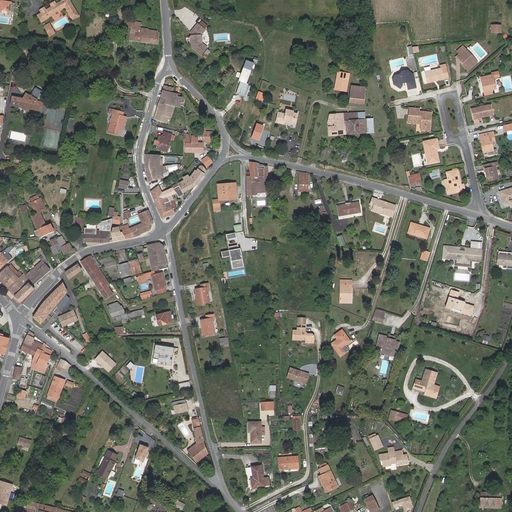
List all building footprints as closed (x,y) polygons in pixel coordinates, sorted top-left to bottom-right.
[(0,0),(0,11),(10,13),(11,2),(2,1),(1,0),(0,0)] [(52,7),(45,11),(48,17),(66,8),(73,21),(80,18),(69,0),(65,0),(61,2),(61,1),(52,6),(52,7)] [(45,19),(42,13),(37,15),(41,22),(45,19)] [(131,28),(129,40),(160,44),(159,32),(148,30),(148,29),(140,28),(141,23),(125,20),(124,27),(131,28)] [(55,34),(50,24),(45,26),(50,36),(55,34)] [(205,30),(198,24),(194,29),(194,30),(193,32),(191,32),(192,36),(190,37),(191,42),(192,44),(193,48),(201,55),(207,48),(202,43),(202,42),(202,36),(201,35),(205,30)] [(465,65),(469,69),(477,63),(465,49),(458,56),(462,60),(460,62),(464,66),(465,65)] [(247,83),(254,63),(246,60),(239,80),(240,81),(236,93),(244,96),(249,84),(247,83)] [(425,73),(427,82),(448,78),(445,65),(441,66),(442,69),(425,73)] [(411,84),(415,83),(413,75),(407,71),(402,72),(400,75),(395,77),(393,80),(394,84),(400,88),(402,86),(401,84),(407,83),(411,84)] [(337,72),(334,90),(346,93),(350,74),(337,72)] [(481,78),(484,91),(491,90),(495,88),(492,75),(481,78)] [(36,86),(32,93),(38,96),(41,90),(36,86)] [(180,108),(182,98),(179,97),(178,97),(178,95),(172,93),(173,89),(169,88),(169,87),(164,86),(159,102),(175,106),(180,108)] [(352,87),(350,103),(363,104),(365,88),(352,87)] [(256,98),(263,101),(266,93),(259,90),(256,98)] [(35,102),(36,100),(26,94),(23,99),(12,97),(11,105),(19,106),(31,109),(35,102)] [(41,111),(43,103),(35,102),(31,109),(19,106),(29,112),(30,111),(34,113),(36,110),(41,111)] [(169,117),(167,116),(169,112),(173,113),(175,106),(159,102),(157,108),(158,109),(157,114),(156,113),(154,119),(167,123),(169,117)] [(474,119),(492,115),(490,105),(471,109),(474,119)] [(410,108),(408,122),(421,123),(421,129),(429,130),(431,113),(419,111),(419,109),(410,108)] [(296,123),(298,114),(293,113),(293,111),(287,109),(286,114),(279,112),(276,121),(284,123),(284,121),(296,123)] [(123,128),(126,117),(122,116),(123,113),(112,110),(112,112),(113,112),(113,114),(108,132),(117,135),(119,130),(119,127),(123,128)] [(336,114),(337,135),(374,132),(374,128),(366,128),(366,119),(358,120),(357,113),(336,114)] [(329,115),(327,122),(329,136),(337,135),(336,114),(329,115)] [(257,139),(262,127),(257,124),(251,137),(257,139)] [(163,136),(162,136),(158,150),(167,152),(172,135),(164,132),(163,136)] [(203,132),(203,142),(212,141),(212,133),(203,132)] [(490,138),(489,133),(479,135),(483,152),(493,150),(490,138)] [(185,153),(202,153),(203,143),(198,143),(198,138),(194,138),(194,136),(192,136),(191,143),(186,143),(185,153)] [(423,142),(428,163),(438,161),(436,149),(438,148),(436,139),(423,142)] [(160,155),(145,155),(145,163),(145,169),(162,167),(162,159),(160,159),(160,155)] [(207,156),(202,160),(206,166),(212,162),(207,156)] [(488,181),(498,179),(495,166),(497,165),(496,161),(483,165),(484,171),(486,171),(488,181)] [(253,163),(250,162),(251,177),(246,178),(247,196),(249,195),(253,195),(252,183),(259,182),(259,177),(264,177),(264,166),(261,165),(257,164),(253,163)] [(145,169),(146,174),(149,182),(164,177),(162,174),(166,172),(164,166),(162,167),(145,169)] [(267,166),(264,166),(264,177),(259,177),(259,182),(252,183),(253,195),(258,194),(258,190),(268,189),(267,166)] [(450,188),(448,188),(447,188),(448,194),(462,191),(463,190),(463,189),(462,185),(461,185),(461,184),(458,170),(447,172),(448,179),(450,188)] [(308,177),(307,173),(302,173),(302,176),(299,176),(299,180),(299,188),(308,188),(308,177)] [(188,189),(194,185),(188,176),(186,177),(189,182),(185,185),(188,189)] [(126,189),(127,182),(119,181),(118,187),(126,189)] [(220,192),(221,200),(229,199),(228,195),(235,195),(234,184),(217,186),(218,193),(220,192)] [(158,186),(151,192),(158,210),(163,208),(162,206),(165,205),(165,203),(169,201),(172,200),(171,196),(165,198),(158,186)] [(179,198),(184,195),(179,186),(174,189),(176,193),(178,197),(179,198)] [(511,188),(500,192),(503,203),(510,201),(511,206),(511,205),(511,188)] [(32,216),(38,229),(46,226),(40,212),(46,209),(41,198),(31,203),(36,214),(32,216)] [(373,206),(375,200),(379,201),(381,201),(376,199),(372,198),(370,205),(373,206)] [(392,217),(396,206),(386,203),(386,204),(384,203),(383,202),(381,201),(379,201),(375,200),(373,206),(372,210),(392,217)] [(162,218),(174,213),(173,211),(169,201),(165,203),(165,205),(162,206),(163,208),(158,210),(162,218)] [(339,216),(360,212),(358,202),(350,203),(350,202),(345,203),(345,204),(337,205),(339,216)] [(136,226),(140,234),(149,230),(149,228),(151,227),(153,222),(152,220),(151,216),(148,210),(139,214),(143,223),(136,226)] [(131,218),(129,212),(123,215),(123,220),(123,221),(131,218)] [(74,227),(76,218),(70,216),(68,226),(74,227)] [(109,242),(109,230),(112,219),(98,223),(99,227),(99,230),(96,230),(84,229),(83,234),(83,241),(107,243),(109,242)] [(418,236),(426,238),(429,228),(421,225),(421,227),(419,226),(419,224),(411,222),(408,232),(416,235),(416,234),(419,234),(418,236)] [(38,229),(41,237),(53,232),(50,224),(46,226),(38,229)] [(123,232),(125,239),(133,238),(129,229),(128,224),(123,226),(119,227),(121,233),(123,232)] [(140,234),(136,226),(129,229),(133,238),(133,237),(140,235),(140,234)] [(111,234),(112,241),(125,239),(123,232),(121,233),(119,227),(113,228),(111,234)] [(66,244),(62,236),(57,238),(58,242),(61,247),(66,244)] [(50,240),(51,242),(52,245),(58,242),(57,238),(56,237),(50,240)] [(0,253),(1,253),(0,252),(0,245),(4,250),(7,247),(8,246),(2,239),(1,240),(0,239),(0,253)] [(25,242),(18,245),(20,251),(21,251),(22,253),(28,250),(25,242)] [(58,242),(52,245),(50,246),(54,254),(62,251),(61,247),(58,242)] [(480,261),(481,243),(471,242),(470,249),(476,249),(475,260),(480,261)] [(62,251),(64,255),(73,250),(69,243),(66,244),(61,247),(62,251)] [(163,247),(158,243),(146,245),(152,271),(153,271),(154,271),(159,270),(158,265),(167,263),(163,247)] [(237,244),(228,245),(229,249),(221,250),(222,256),(230,254),(232,263),(243,261),(240,247),(238,247),(237,244)] [(475,260),(476,249),(470,249),(464,248),(464,250),(459,250),(459,248),(444,246),(443,257),(455,258),(456,259),(456,263),(469,264),(470,260),(471,260),(475,260)] [(1,253),(0,253),(0,268),(11,257),(7,253),(6,254),(3,251),(1,253)] [(511,255),(507,255),(507,252),(499,251),(497,264),(503,265),(511,265),(511,255)] [(90,267),(86,270),(88,273),(98,267),(92,258),(91,256),(88,257),(91,262),(88,264),(90,267)] [(92,258),(98,267),(100,266),(94,256),(92,258)] [(88,257),(80,262),(86,270),(90,267),(88,264),(91,262),(88,257)] [(42,261),(27,274),(34,283),(50,270),(42,261)] [(141,272),(138,261),(130,263),(133,274),(141,272)] [(120,265),(123,277),(131,275),(127,263),(120,265)] [(78,264),(65,273),(68,278),(82,270),(78,264)] [(8,267),(15,275),(18,272),(11,265),(8,267)] [(0,272),(0,280),(4,285),(15,275),(8,267),(7,266),(0,272)] [(98,267),(88,273),(105,299),(112,294),(112,292),(116,290),(111,283),(109,285),(98,267)] [(152,271),(151,272),(152,275),(152,277),(155,290),(166,287),(162,272),(155,274),(154,271),(153,271),(152,271)] [(15,275),(4,285),(9,291),(17,298),(19,300),(20,302),(34,289),(35,288),(26,279),(23,282),(21,280),(24,277),(22,275),(19,278),(15,275)] [(56,305),(56,304),(65,294),(67,292),(63,283),(46,300),(42,305),(34,317),(44,326),(55,313),(51,310),(53,309),(54,310),(57,306),(56,305)] [(195,289),(198,304),(209,301),(207,290),(209,290),(208,283),(201,285),(201,288),(195,289)] [(351,283),(340,283),(340,302),(349,302),(349,288),(351,288),(351,283)] [(17,298),(9,291),(7,292),(15,300),(19,304),(20,302),(19,300),(17,298)] [(63,306),(70,298),(65,294),(56,304),(60,307),(63,306)] [(121,306),(109,309),(112,318),(124,315),(121,306)] [(124,315),(112,318),(114,322),(145,314),(143,309),(124,315)] [(73,310),(59,317),(63,326),(77,320),(73,310)] [(172,322),(169,312),(157,315),(159,320),(158,320),(159,325),(172,322)] [(201,320),(203,335),(214,333),(212,320),(215,320),(214,314),(206,316),(207,319),(201,320)] [(313,342),(314,336),(312,334),(307,334),(305,334),(304,332),(305,331),(305,328),(298,328),(297,331),(293,330),(293,339),(306,340),(306,342),(313,342)] [(331,344),(340,356),(349,349),(346,344),(350,341),(345,334),(342,330),(334,335),(337,339),(331,344)] [(0,331),(0,352),(6,354),(9,337),(3,335),(3,333),(0,331)] [(20,349),(27,352),(33,340),(34,338),(28,335),(20,349)] [(395,349),(397,350),(398,343),(394,341),(394,339),(387,338),(388,337),(379,335),(376,345),(381,346),(381,348),(380,347),(380,349),(381,349),(380,352),(393,355),(395,349)] [(33,340),(27,352),(34,356),(38,347),(41,348),(43,345),(33,340)] [(46,344),(44,342),(43,345),(41,348),(38,347),(34,356),(32,361),(38,363),(37,364),(46,368),(52,351),(45,348),(46,344)] [(171,365),(174,347),(155,344),(153,357),(159,357),(158,361),(167,362),(166,364),(171,365)] [(116,364),(102,351),(95,359),(101,364),(103,367),(109,372),(116,364)] [(69,370),(71,366),(61,359),(58,365),(69,370)] [(290,366),(287,377),(306,383),(310,372),(290,366)] [(413,388),(425,391),(436,395),(439,386),(433,384),(436,373),(426,369),(422,381),(416,379),(413,388)] [(55,376),(48,394),(58,398),(65,380),(55,376)] [(274,401),(261,401),(261,409),(274,410),(274,401)] [(30,413),(36,415),(39,405),(34,403),(30,413)] [(176,413),(189,411),(187,403),(175,406),(176,413)] [(396,420),(399,412),(392,410),(390,418),(396,420)] [(404,422),(406,414),(399,412),(396,420),(404,422)] [(201,428),(199,419),(192,420),(194,429),(201,428)] [(251,432),(251,443),(261,443),(261,422),(249,422),(249,432),(251,432)] [(197,462),(208,453),(203,439),(201,428),(194,429),(197,443),(188,450),(197,462)] [(382,446),(378,436),(371,439),(375,449),(382,446)] [(25,445),(27,438),(24,437),(23,442),(19,441),(18,443),(25,445)] [(135,458),(144,461),(149,446),(139,443),(135,458)] [(106,458),(97,474),(107,478),(115,462),(114,462),(117,454),(109,450),(106,458)] [(403,455),(403,451),(395,452),(395,451),(389,452),(389,453),(380,455),(381,461),(383,460),(384,466),(392,465),(391,464),(396,463),(396,465),(408,463),(407,455),(403,455)] [(299,468),(298,457),(279,458),(280,469),(299,468)] [(253,488),(264,486),(263,478),(261,465),(252,467),(253,478),(251,479),(253,488)] [(327,486),(324,487),(326,492),(337,486),(328,465),(319,469),(322,475),(327,486)] [(485,468),(483,467),(481,468),(480,468),(478,470),(478,472),(478,474),(480,476),(481,476),(483,477),(485,476),(486,475),(487,474),(487,472),(486,470),(485,468)] [(6,502),(12,485),(0,480),(0,502),(2,503),(2,501),(6,502)] [(500,493),(480,492),(480,507),(500,508),(500,493)] [(373,495),(365,499),(371,511),(372,511),(379,508),(373,495)] [(409,496),(391,502),(393,508),(402,505),(404,511),(413,508),(409,496)] [(38,511),(41,504),(25,500),(22,511),(38,511)] [(183,506),(173,500),(171,504),(181,510),(183,506)] [(342,511),(345,511),(355,507),(351,500),(340,506),(342,511)]
